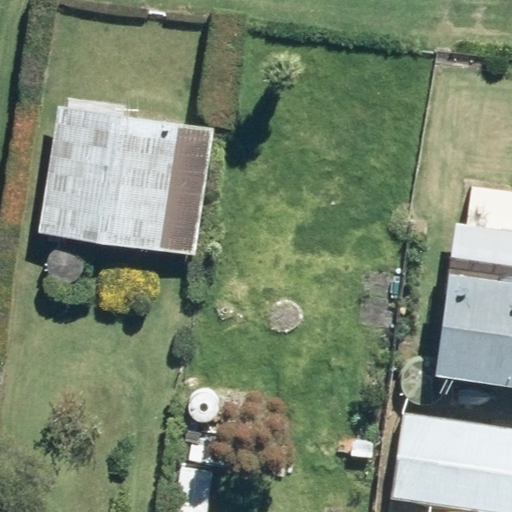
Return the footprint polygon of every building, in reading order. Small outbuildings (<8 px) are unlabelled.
[(218,129),(61,107),(44,233),(200,253),(218,129)] [(369,212),(262,199),(251,289),(305,296),(302,320),(361,327),(366,291),(359,290),(369,212)] [(441,372),(511,383),(511,230),(462,223),(441,372)] [(487,407),(511,410),(511,393),(488,391),(487,407)] [(392,497),(492,511),(511,511),(511,429),(404,413),(392,497)] [(203,439),(203,464),(231,466),(233,440),(203,439)]
